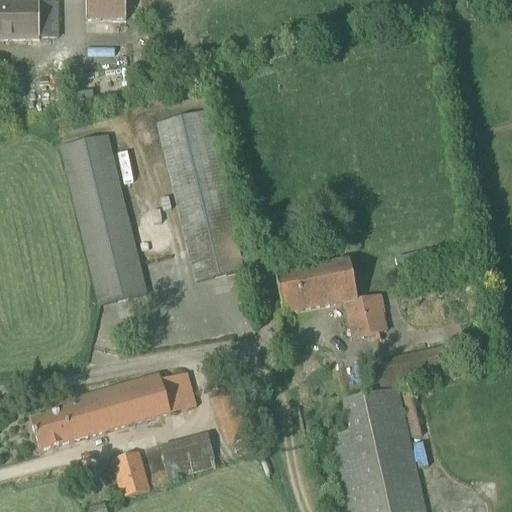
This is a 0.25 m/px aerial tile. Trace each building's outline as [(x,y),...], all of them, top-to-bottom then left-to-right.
[(0,0),(0,42),(39,42),(39,40),(57,40),(57,4),(39,5),(39,0),(0,0)] [(124,23),(123,0),(84,0),(85,23),(124,23)] [(204,116),(157,127),(196,285),(242,273),(204,116)] [(146,297),(107,140),(60,151),(99,308),(146,297)] [(437,251),(394,261),(398,277),(440,267),(437,251)] [(275,276),(282,316),(344,305),(352,341),(386,334),(377,298),(357,303),(349,263),(275,276)] [(375,395),(455,376),(449,350),(369,368),(375,395)] [(39,454),(195,409),(186,376),(160,384),(159,378),(45,411),(47,419),(30,424),(39,454)] [(228,447),(251,439),(232,382),(209,390),(228,447)] [(401,393),(412,441),(425,438),(415,390),(401,393)] [(342,404),(349,435),(331,439),(347,511),(424,511),(397,392),(342,404)] [(202,472),(215,469),(209,443),(162,455),(169,481),(176,479),(202,472)] [(413,447),(418,470),(428,468),(423,445),(413,447)] [(122,501),(149,494),(138,455),(111,463),(122,501)]
